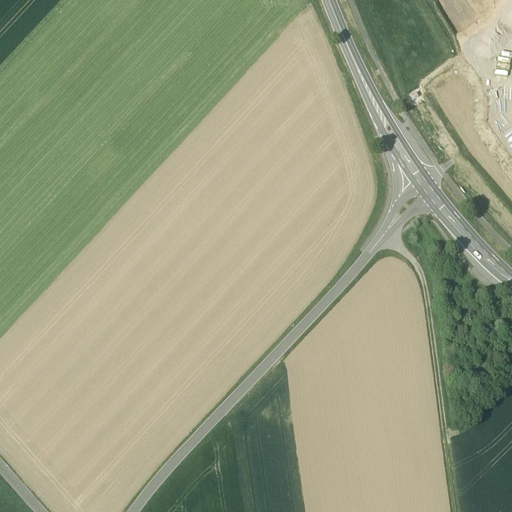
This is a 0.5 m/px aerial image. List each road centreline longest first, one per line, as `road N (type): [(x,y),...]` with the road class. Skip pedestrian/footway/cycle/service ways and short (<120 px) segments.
road 1 (unclassified): [(382,237),(133,511)]
road 2 (track): [(382,237),(413,261),(423,281),(446,439)]
road 3 (unclassified): [(368,92),(389,136),(398,186),(382,237)]
road 4 (secondary): [(511,280),(428,189)]
